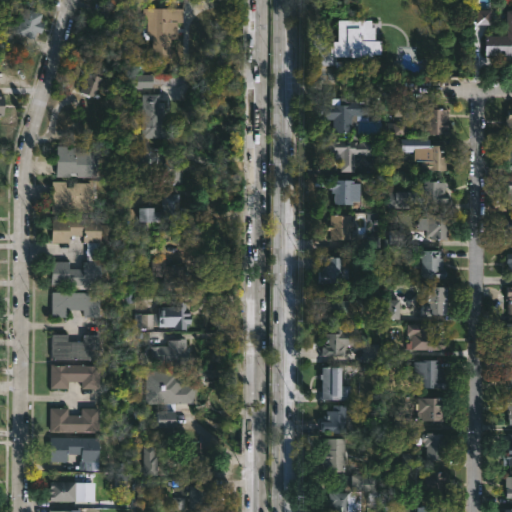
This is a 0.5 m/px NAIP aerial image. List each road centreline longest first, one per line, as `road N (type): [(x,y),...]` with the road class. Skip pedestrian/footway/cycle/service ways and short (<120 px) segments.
road 1 (residential): [(22,511),(32,136),(43,78),(74,0)]
road 2 (secondary): [(256,0),(255,511)]
road 3 (secondary): [(280,511),(280,0)]
road 4 (residential): [(482,88),(476,511)]
road 5 (residential): [(511,87),(385,89)]
